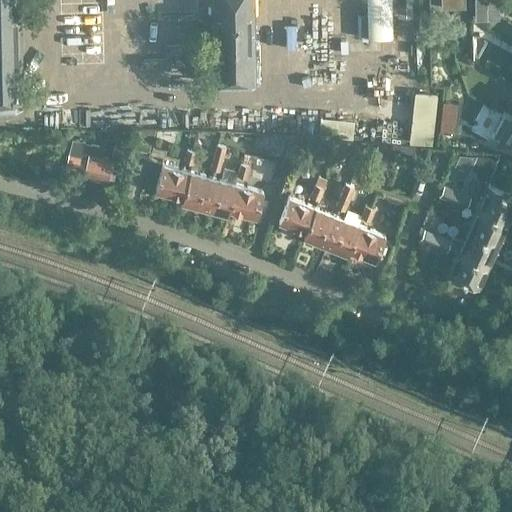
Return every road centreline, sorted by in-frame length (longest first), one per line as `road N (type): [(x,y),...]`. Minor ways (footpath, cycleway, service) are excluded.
road 1 (unknown): [(511,376),(491,384),(0,197)]
road 2 (unclassified): [(511,367),(164,232),(0,182)]
